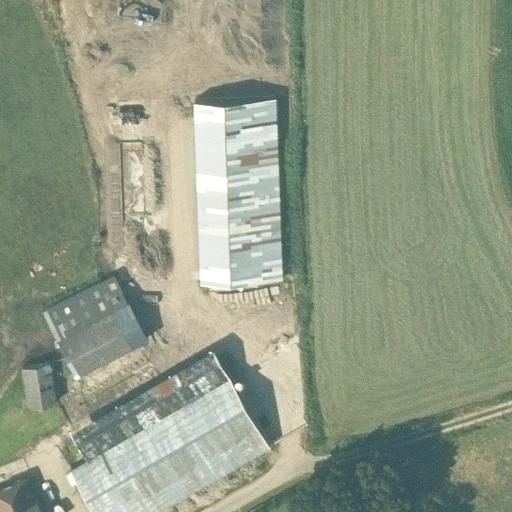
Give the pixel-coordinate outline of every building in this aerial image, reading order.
[(274,96),(193,99),(201,281),(281,277),(274,96)] [(74,373),(146,340),(115,272),(42,305),(74,373)] [(28,407),(57,401),(51,361),(21,366),(28,407)] [(153,511),(271,444),(230,375),(71,467),(97,511),(153,511)] [(45,511),(31,476),(0,489),(0,511),(45,511)] [(376,489),(357,503),(363,511),(380,511),(389,506),(376,489)]
